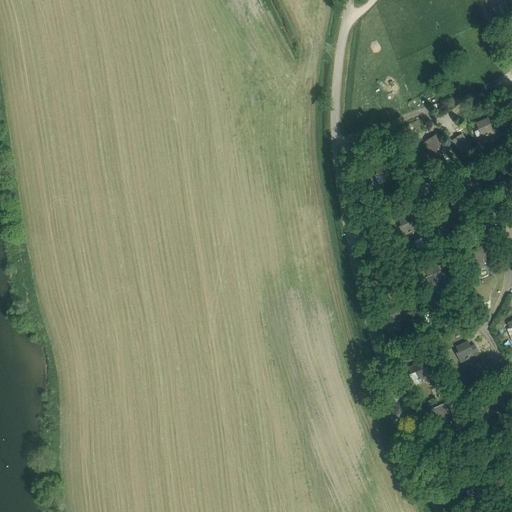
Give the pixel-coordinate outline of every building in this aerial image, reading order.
[(477,123),(479,129),(484,127),(487,134),(486,135),(486,136),(495,133),(488,118),(477,123)] [(476,156),(463,134),(451,141),(463,163),(476,156)] [(440,148),(443,146),(436,135),(423,144),(434,160),(443,154),(440,148)] [(510,155),(506,146),(489,153),(493,162),(510,155)] [(402,161),(400,155),(393,158),(395,164),(402,161)] [(390,170),(388,164),(375,169),(377,175),(375,175),(379,185),(397,178),(394,169),(390,170)] [(502,192),(511,188),(511,174),(511,171),(499,176),(501,182),(498,183),(502,192)] [(450,198),(456,213),(474,205),(470,195),(464,198),(462,193),(450,198)] [(408,232),(409,233),(422,228),(418,219),(414,220),(411,215),(399,220),(402,226),(406,224),(409,231),(408,232)] [(485,228),(482,222),(476,224),(478,230),(485,228)] [(442,227),(435,230),(437,235),(444,232),(442,227)] [(472,251),(478,266),(496,258),(492,248),(488,250),(485,245),(484,245),(484,244),(483,245),(483,246),(472,251)] [(420,259),(414,263),(417,270),(424,266),(420,259)] [(449,285),(446,279),(449,278),(444,268),(440,270),(438,265),(426,271),(429,276),(427,277),(431,286),(440,282),(443,287),(449,285)] [(373,281),(379,296),(387,293),(381,278),(373,281)] [(393,325),(406,320),(411,330),(418,327),(410,309),(406,304),(401,306),(400,305),(389,310),(391,315),(389,316),(393,325)] [(457,354),(461,363),(479,354),(475,345),(471,347),(468,341),(457,347),(459,352),(457,354)] [(414,385),(423,382),(422,380),(431,376),(427,367),(423,369),(421,363),(409,368),(411,374),(409,375),(414,385)] [(496,395),(487,399),(482,401),(489,415),(507,407),(503,398),(499,400),(496,395)] [(445,431),(446,433),(458,428),(454,418),(450,420),(447,415),(436,420),(438,426),(443,424),(446,431),(445,431)] [(466,491),(470,500),(488,493),(486,486),(481,488),(478,480),(466,484),(468,490),(466,491)]
